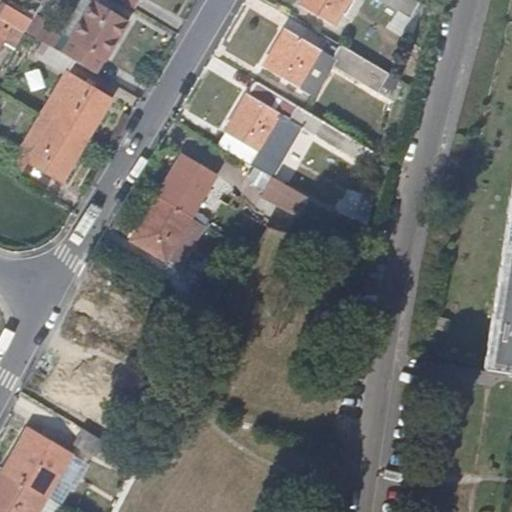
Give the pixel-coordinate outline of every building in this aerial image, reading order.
[(70,38),(93,1),(92,0),(79,0),(60,32),(70,38)] [(331,25),(347,0),(301,0),(299,6),(331,25)] [(417,1),(414,0),(377,0),(408,18),(417,1)] [(96,71),(127,21),(93,1),(70,38),(60,32),(52,46),(75,59),(96,71)] [(24,30),(31,17),(10,4),(3,16),(13,24),(2,42),(3,43),(13,49),(24,30)] [(0,14),(0,40),(2,42),(13,24),(3,16),(0,14)] [(306,68),(318,48),(284,29),(262,67),(296,88),(298,84),(306,68)] [(71,67),(75,59),(52,46),(49,44),(41,57),(67,72),(68,71),(71,67)] [(396,79),(350,52),(340,45),(333,57),(329,65),(357,79),(390,99),(396,79)] [(312,93),(329,65),(333,57),(318,48),(306,68),(298,84),(312,93)] [(50,118),(77,77),(68,71),(67,72),(41,112),(50,118)] [(85,139),(112,96),(77,75),(77,77),(50,118),(66,128),(85,139)] [(250,163),(281,113),(290,118),(297,105),(255,81),(239,108),(217,144),(223,148),(250,163)] [(59,180),(85,139),(66,128),(50,118),(41,112),(39,111),(16,149),(9,161),(21,168),(26,160),(59,180)] [(271,175),(301,125),(290,118),(281,113),(250,163),(271,175)] [(191,217),(216,175),(182,153),(156,196),(191,217)] [(378,236),(311,199),(271,175),(260,195),(298,216),(289,232),(308,237),(359,252),(360,251),(361,251),(362,251),(363,251),(363,252),(364,253),(364,254),(372,256),(378,236)] [(511,369),(511,183),(484,366),(511,369)] [(166,260),(191,217),(156,196),(132,239),(166,260)] [(180,268),(205,224),(191,217),(166,260),(180,268)] [(211,320),(221,301),(191,284),(180,302),(211,320)] [(46,496),(69,454),(27,428),(2,470),(46,496)] [(139,461),(84,429),(75,445),(130,477),(139,461)] [(57,502),(81,461),(69,454),(46,496),(57,502)] [(0,511),(35,511),(46,496),(2,470),(0,473),(0,511)] [(54,511),(60,503),(57,502),(46,496),(35,511),(54,511)]
